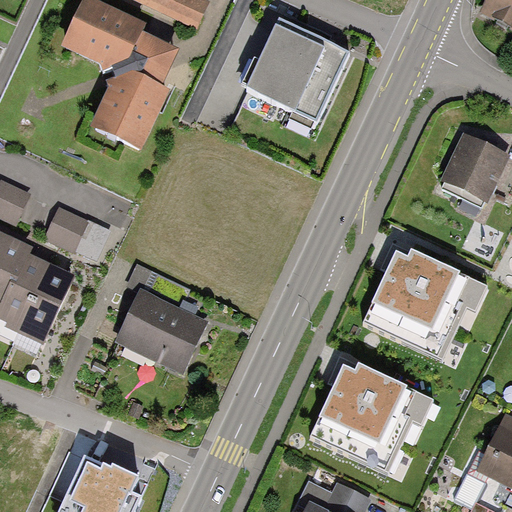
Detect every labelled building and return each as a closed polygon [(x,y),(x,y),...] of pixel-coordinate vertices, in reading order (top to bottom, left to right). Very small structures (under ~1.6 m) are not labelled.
[(145,24),(91,0),(84,0),(62,49),(111,71),(115,80),(93,129),(142,150),(167,93),(158,89),(175,51),(140,35),(145,24)] [(212,3),(204,0),(132,0),(199,31),(212,3)] [(511,0),(487,0),(480,14),(511,32),(511,0)] [(348,54),(280,22),(248,90),(316,122),(348,54)] [(511,158),(511,157),(464,135),(442,182),(446,183),(443,189),(483,208),(486,201),(491,203),(511,158)] [(32,196),(2,182),(0,186),(0,215),(18,225),(32,196)] [(112,232),(61,208),(46,239),(75,253),(77,249),(99,260),(112,232)] [(35,249),(0,232),(0,320),(6,323),(4,328),(45,347),(77,276),(32,256),(35,249)] [(409,263),(397,257),(390,272),(366,326),(443,362),(468,310),(476,315),(488,290),(412,256),(409,263)] [(195,314),(179,307),(189,287),(135,263),(119,300),(133,307),(114,349),(181,379),(207,320),(195,314)] [(356,377),(344,371),(337,386),(311,441),(392,478),(415,428),(422,431),(434,404),(359,370),(356,377)] [(511,422),(502,418),(474,476),(511,494),(511,422)] [(87,473),(74,466),(60,493),(66,496),(58,511),(108,511),(124,481),(109,473),(91,465),(87,473)] [(332,494),(308,482),(293,511),(365,511),(371,502),(337,484),(332,494)] [(493,511),(476,503),(471,511),(493,511)]
